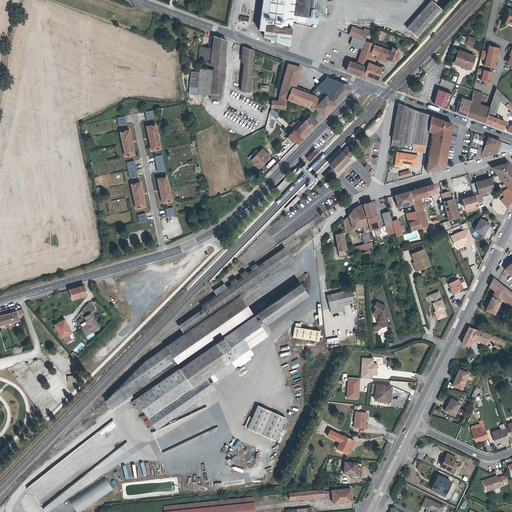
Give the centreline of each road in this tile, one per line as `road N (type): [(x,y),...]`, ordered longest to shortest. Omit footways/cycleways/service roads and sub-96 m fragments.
road 1 (secondary): [(0,302),(206,239),(365,86)]
road 2 (unknown): [(324,303),(289,326),(219,420),(38,511)]
road 3 (secondary): [(136,0),(365,86)]
road 4 (primary): [(511,223),(411,425)]
road 5 (residential): [(456,171),(373,193),(393,95)]
